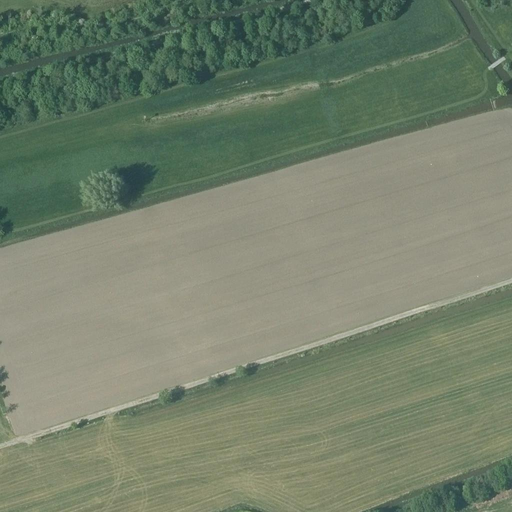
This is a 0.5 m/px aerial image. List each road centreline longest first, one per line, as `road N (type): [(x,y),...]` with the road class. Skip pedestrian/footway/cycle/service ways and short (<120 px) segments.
road 1 (track): [(511,278),(0,442)]
road 2 (track): [(0,84),(313,0)]
